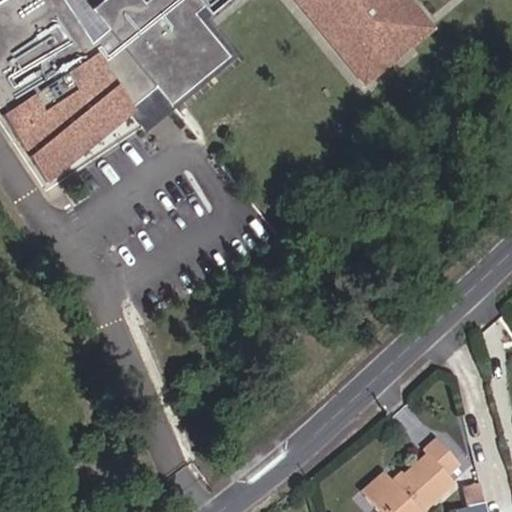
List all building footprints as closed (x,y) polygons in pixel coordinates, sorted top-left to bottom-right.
[(0,27),(15,18),(9,9),(23,0),(3,0),(0,2),(0,27)] [(91,44),(62,0),(23,0),(9,9),(15,18),(0,27),(0,109),(3,107),(6,112),(1,115),(26,152),(32,146),(37,152),(30,157),(47,183),(134,112),(136,111),(133,107),(155,88),(170,106),(229,58),(195,15),(203,8),(210,16),(229,0),(296,0),(364,83),(402,53),(393,42),(421,20),(404,0),(148,0),(144,4),(140,0),(104,0),(92,11),(107,30),(91,44)] [(402,53),(429,31),(421,20),(393,42),(402,53)] [(170,106),(155,88),(133,107),(136,111),(134,112),(146,126),(170,106)] [(458,464),(436,440),(423,452),(426,456),(400,479),(402,481),(395,487),(393,485),(386,478),(364,498),(376,511),(378,511),(381,510),(383,511),(420,511),(452,483),(446,475),(458,464)] [(395,487),(402,481),(400,479),(393,485),(395,487)] [(483,504),(478,484),(462,488),(467,508),(483,504)]
